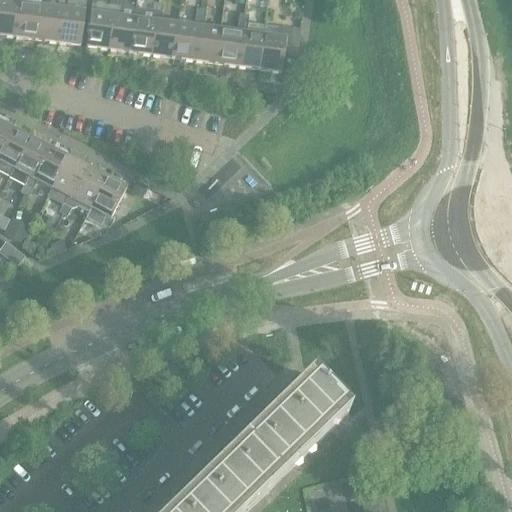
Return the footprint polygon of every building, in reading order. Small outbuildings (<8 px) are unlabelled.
[(0,0),(0,38),(13,40),(18,5),(23,6),(24,0),(0,0)] [(129,56),(133,21),(134,12),(125,1),(118,0),(115,0),(108,0),(108,8),(117,9),(116,18),(111,18),(107,53),(129,56)] [(79,49),(84,14),(85,3),(69,1),(68,3),(67,12),(62,11),(57,46),(79,49)] [(57,46),(62,11),(67,12),(68,3),(58,2),(57,10),(40,8),(35,43),(57,46)] [(35,43),(40,8),(23,6),(18,5),(13,40),(35,43)] [(107,53),(111,18),(116,18),(117,9),(108,8),(103,8),(102,6),(95,5),(94,6),(91,6),(85,50),(107,53)] [(161,15),(162,7),(152,6),(151,13),(161,15)] [(204,21),(205,12),(196,10),(195,20),(204,21)] [(150,59),(155,24),(159,24),(161,15),(151,13),(134,12),(133,21),(129,56),(150,59)] [(248,26),(249,18),(239,17),(238,25),(248,26)] [(194,64),(198,29),(203,30),(204,21),(195,20),(193,29),(176,27),(172,61),(194,64)] [(172,61),(176,27),(159,24),(155,24),(150,59),(172,61)] [(237,70),(242,35),(246,35),(248,26),(238,25),(237,34),(220,32),(215,67),(237,70)] [(259,73),(263,38),(265,28),(248,26),(246,35),(242,35),(237,70),(259,73)] [(215,67),(220,32),(203,30),(198,29),(194,64),(215,67)] [(294,74),(299,34),(279,32),(278,40),(263,38),(259,73),(281,75),(281,72),(294,74)] [(0,150),(10,130),(0,124),(0,150)] [(0,175),(9,180),(29,140),(10,130),(0,150),(0,175)] [(32,182),(49,150),(29,140),(9,180),(24,188),(24,187),(28,180),(32,182)] [(52,191),(68,160),(49,150),(32,182),(28,180),(24,187),(33,191),(37,183),(52,191)] [(71,201),(88,170),(68,160),(52,191),(48,199),(63,207),(67,199),(71,201)] [(89,215),(107,180),(88,170),(71,201),(67,199),(63,207),(72,211),(79,209),(89,215)] [(112,221),(128,191),(107,180),(89,215),(86,221),(101,229),(102,227),(110,232),(115,223),(112,221)] [(136,184),(132,194),(143,199),(148,190),(136,184)] [(29,199),(33,191),(24,187),(24,188),(20,195),(29,199)] [(67,219),(72,211),(63,207),(59,215),(67,219)] [(0,218),(0,230),(4,233),(9,223),(0,218)] [(9,226),(4,236),(22,247),(25,242),(29,234),(11,224),(9,226)] [(22,247),(21,250),(31,258),(36,248),(25,242),(22,247)] [(51,251),(45,253),(48,260),(50,259),(66,252),(62,242),(49,248),(51,251)] [(180,388),(190,378),(172,360),(153,379),(176,403),(186,394),(180,388)] [(248,511),(344,419),(310,384),(177,511),(248,511)]
